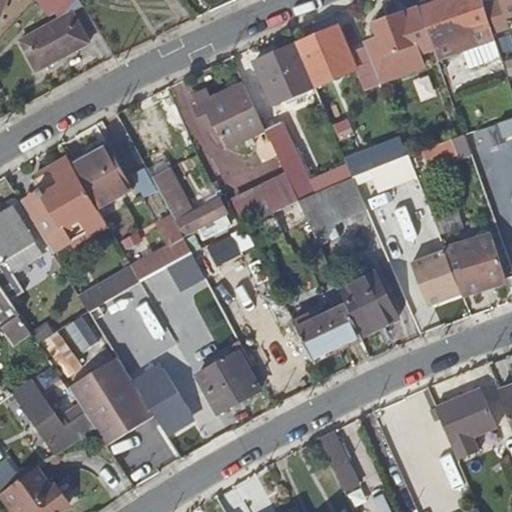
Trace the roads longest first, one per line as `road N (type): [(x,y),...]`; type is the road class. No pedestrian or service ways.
road 1 (residential): [(153,511),(260,443),(511,328)]
road 2 (residential): [(0,148),(239,23),(301,0)]
